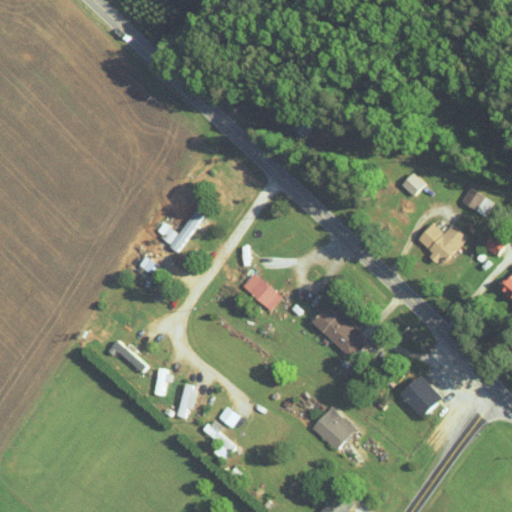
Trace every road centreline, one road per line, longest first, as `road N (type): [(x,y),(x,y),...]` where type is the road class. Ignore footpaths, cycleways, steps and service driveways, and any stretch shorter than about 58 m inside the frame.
road 1 (tertiary): [(511,406),(413,298),(96,0)]
road 2 (residential): [(277,172),(175,331),(247,406)]
road 3 (residential): [(410,511),(497,389)]
